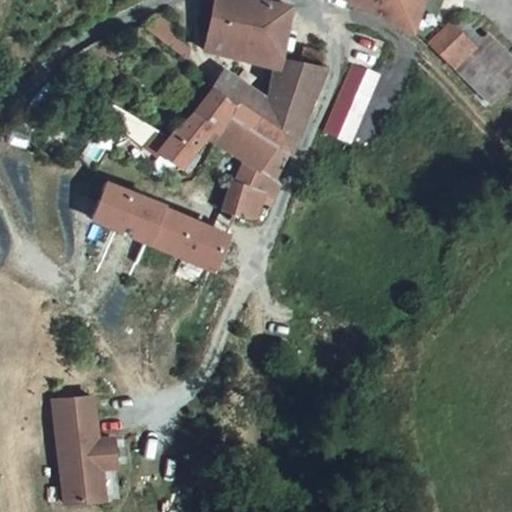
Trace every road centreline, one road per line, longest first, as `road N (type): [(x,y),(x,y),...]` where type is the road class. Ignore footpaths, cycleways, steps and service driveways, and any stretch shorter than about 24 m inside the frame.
road 1 (residential): [(311,0),(332,37),(334,72),(274,218),(246,449),(247,511)]
road 2 (unclassified): [(0,116),(81,36),(154,0)]
road 3 (track): [(399,41),(511,157)]
